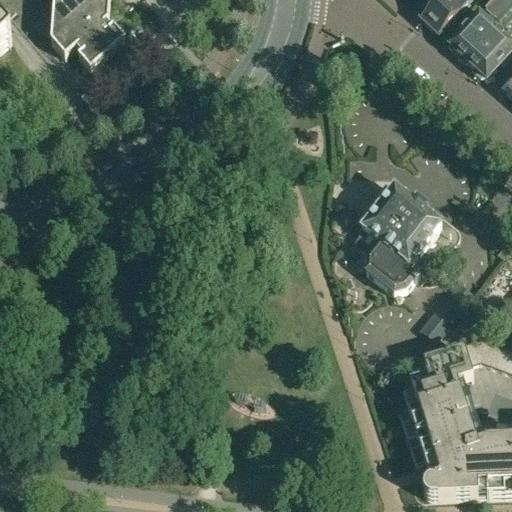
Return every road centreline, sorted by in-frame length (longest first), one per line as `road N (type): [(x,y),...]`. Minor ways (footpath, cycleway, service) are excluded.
road 1 (residential): [(511,135),(383,23),(347,4),(302,2)]
road 2 (secondary): [(150,154),(246,109),(293,48),(302,2)]
road 3 (secondary): [(268,1),(238,79),(150,154)]
road 4 (secondary): [(18,216),(150,154)]
